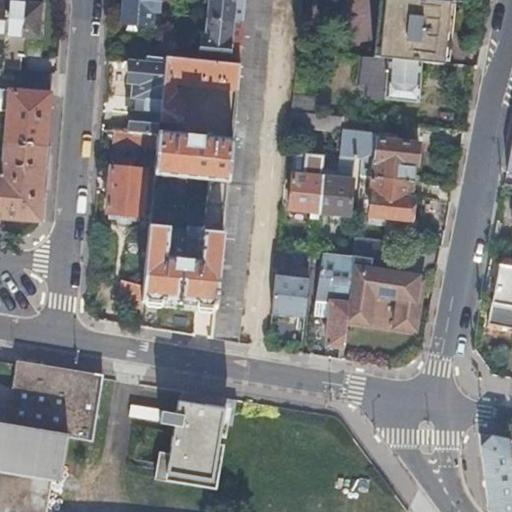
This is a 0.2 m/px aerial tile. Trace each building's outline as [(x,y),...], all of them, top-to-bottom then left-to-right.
[(123,0),(122,20),(149,22),(150,7),(157,7),(157,0),(123,0)] [(209,0),(208,15),(231,18),(242,19),(244,2),(243,0),(209,0)] [(243,0),(244,2),(242,19),(241,26),(239,47),(238,61),(235,86),(231,134),(213,307),(210,336),(238,341),(271,0),(243,0)] [(383,0),(378,49),(373,48),(372,56),(388,58),(420,61),(441,63),(447,0),(383,0)] [(39,3),(7,1),(4,35),(2,67),(20,68),(20,54),(24,55),(26,35),(36,35),(39,3)] [(231,18),(208,15),(206,37),(201,37),(200,52),(228,55),(229,46),(239,47),(241,26),(231,24),(231,18)] [(303,50),(296,49),(293,79),(301,80),(303,50)] [(131,106),(128,130),(156,133),(157,127),(158,117),(158,111),(164,55),(146,54),(145,62),(129,61),(127,79),(133,79),(132,94),(137,95),(142,96),(141,108),(136,107),(131,106)] [(158,111),(158,117),(177,119),(182,115),(183,101),(173,91),(186,81),(235,86),(238,61),(164,54),(164,55),(158,111)] [(359,55),(356,83),(361,84),(360,95),(384,97),(416,100),(420,61),(388,58),(372,56),(359,55)] [(8,109),(5,141),(5,142),(45,145),(45,144),(52,71),(24,69),(22,90),(10,89),(8,109)] [(301,80),(293,79),(290,109),(324,113),(328,82),(301,80)] [(0,108),(8,109),(10,89),(0,87),(0,108)] [(324,113),(290,109),(288,129),(332,133),(334,114),(324,113)] [(334,114),(332,133),(341,134),(341,130),(349,130),(350,116),(339,114),(334,114)] [(157,127),(156,133),(155,144),(153,171),(206,177),(202,224),(194,224),(194,230),(185,229),(182,255),(165,253),(167,223),(148,221),(141,299),(202,306),(213,307),(231,134),(188,130),(189,126),(184,125),(184,130),(157,127)] [(156,133),(128,130),(112,129),(111,140),(155,144),(156,133)] [(341,130),(341,134),(339,155),(361,158),(375,152),(373,175),(411,179),(413,163),(416,163),(418,143),(377,139),(377,134),(349,130),(341,130)] [(45,145),(5,142),(2,176),(0,175),(0,215),(39,219),(45,145)] [(324,154),(314,153),(311,175),(292,173),(289,208),(318,210),(322,176),(324,154)] [(122,166),(123,157),(116,156),(115,166),(122,166)] [(134,158),(123,157),(122,166),(115,166),(110,165),(106,209),(145,213),(149,169),(133,168),(134,158)] [(322,176),(318,210),(349,214),(353,167),(338,166),(337,178),(322,176)] [(373,175),(360,173),(356,211),(368,212),(367,222),(386,224),(387,215),(410,218),(412,197),(409,197),(411,179),(373,175)] [(384,237),(354,234),(353,254),(346,318),(368,322),(373,293),(398,298),(393,326),(415,329),(420,300),(414,299),(418,274),(379,267),(384,237)] [(325,343),(344,345),(346,318),(353,254),(319,251),(314,298),(329,299),(328,312),(325,343)] [(511,265),(498,263),(491,302),(511,305),(511,265)] [(275,272),(271,312),(304,316),(309,268),(295,267),(293,274),(275,272)] [(140,305),(142,283),(121,277),(122,303),(140,305)] [(314,298),(313,310),(328,312),(329,299),(314,298)] [(0,469),(50,478),(86,483),(104,376),(16,361),(16,363),(0,360),(0,381),(12,387),(6,423),(0,422),(0,469)] [(164,471),(211,479),(221,422),(231,424),(235,398),(220,395),(218,405),(198,402),(199,392),(180,389),(178,398),(177,398),(175,410),(160,408),(158,420),(173,422),(184,424),(183,431),(172,429),(164,471)] [(220,395),(199,392),(198,402),(218,405),(220,395)] [(173,422),(172,429),(183,431),(184,424),(173,422)] [(165,452),(168,428),(156,427),(153,451),(165,452)] [(511,511),(511,438),(508,438),(479,433),(488,508),(491,511),(511,511)] [(44,511),(50,478),(0,469),(0,511),(44,511)]
